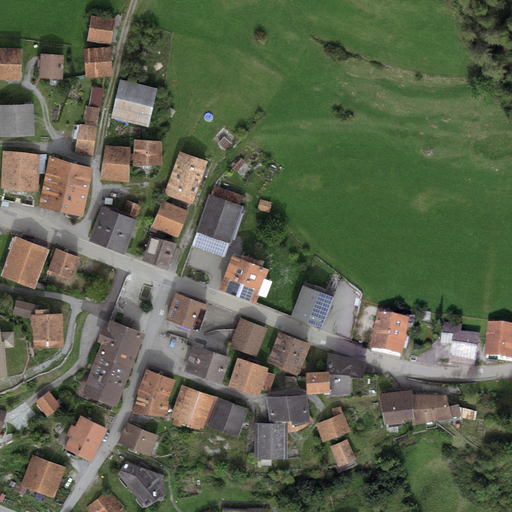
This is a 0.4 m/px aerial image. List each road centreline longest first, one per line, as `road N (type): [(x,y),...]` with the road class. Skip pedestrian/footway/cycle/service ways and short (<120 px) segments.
road 1 (tertiary): [(164,268),(385,353),(454,362),(511,356)]
road 2 (residential): [(164,268),(115,413),(52,511)]
road 3 (residential): [(121,24),(92,193),(72,234)]
